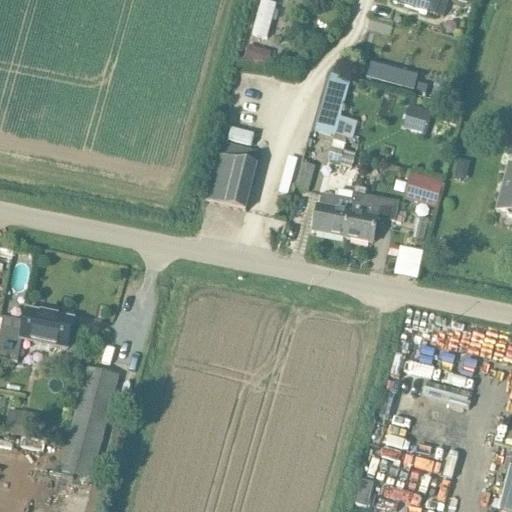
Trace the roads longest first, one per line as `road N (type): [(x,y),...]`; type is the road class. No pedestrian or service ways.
road 1 (residential): [(242,263),(277,125),(346,45),(364,0)]
road 2 (unclassified): [(511,317),(242,263)]
road 3 (unclassified): [(242,263),(0,216)]
